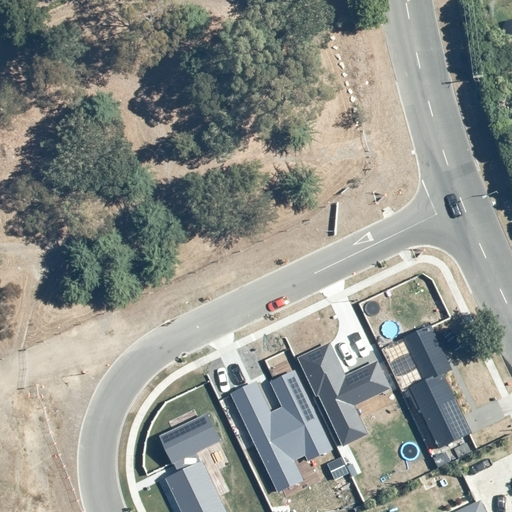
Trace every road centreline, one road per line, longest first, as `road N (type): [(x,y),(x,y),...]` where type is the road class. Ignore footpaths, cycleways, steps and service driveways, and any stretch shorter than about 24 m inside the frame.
road 1 (residential): [(107,511),(94,458),(98,425),(107,398),(140,358),(460,201)]
road 2 (secondary): [(405,0),(460,201)]
road 3 (secondary): [(460,201),(511,316)]
